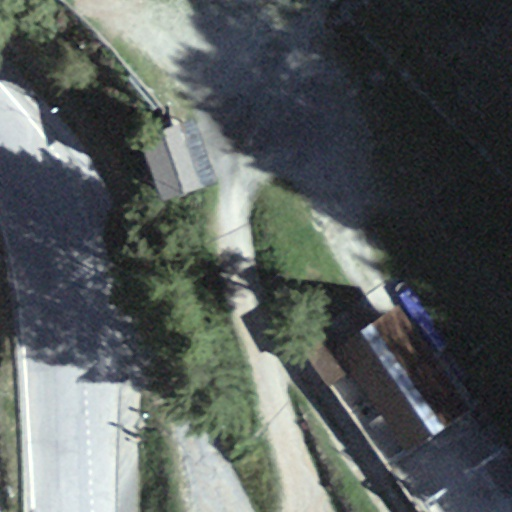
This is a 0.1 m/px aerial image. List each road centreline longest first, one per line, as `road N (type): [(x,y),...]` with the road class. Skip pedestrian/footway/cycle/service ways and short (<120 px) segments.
road 1 (track): [(297,511),(237,256),(230,129),(100,0)]
road 2 (tertiary): [(60,511),(44,267),(27,191),(0,137)]
